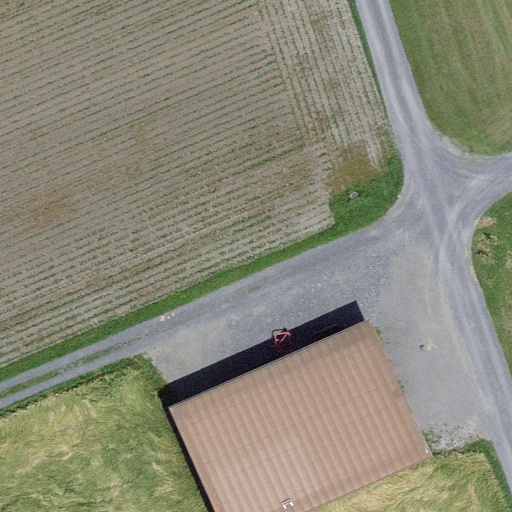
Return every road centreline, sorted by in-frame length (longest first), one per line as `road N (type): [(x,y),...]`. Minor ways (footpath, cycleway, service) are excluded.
road 1 (track): [(444,203),(0,392)]
road 2 (track): [(511,421),(444,203)]
road 3 (track): [(444,203),(377,0)]
